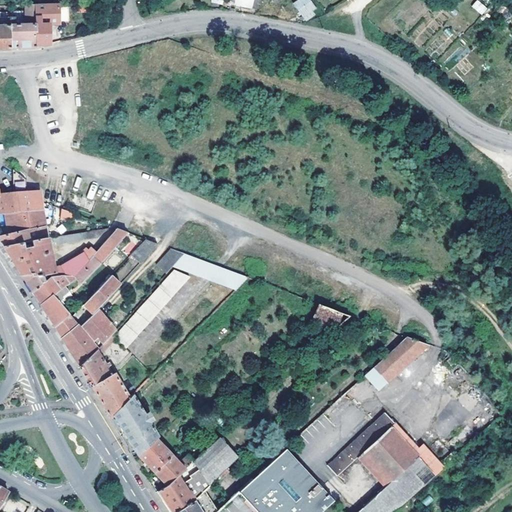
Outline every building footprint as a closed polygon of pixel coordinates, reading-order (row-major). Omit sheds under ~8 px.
[(163,0),(174,11),(179,7),(172,0),(163,0)] [(250,9),(252,0),(228,0),(227,3),(236,6),(250,9)] [(302,0),(291,10),(304,25),(313,18),(310,14),(315,9),(306,0),(302,0)] [(481,15),(487,9),(478,0),(476,0),(471,6),(481,15)] [(33,46),(32,2),(23,2),(23,8),(8,7),(8,10),(9,17),(8,23),(8,50),(18,50),(33,50),(33,46)] [(32,2),(33,46),(42,45),(47,44),(47,24),(58,23),(57,2),(50,2),(32,2)] [(0,50),(8,50),(8,23),(0,23),(0,50)] [(28,192),(27,181),(13,169),(15,194),(0,196),(0,195),(0,214),(6,213),(42,209),(42,201),(40,191),(28,192)] [(97,202),(71,192),(67,205),(92,214),(97,202)] [(67,220),(70,212),(59,208),(56,216),(67,220)] [(10,233),(43,225),(42,209),(6,213),(10,233)] [(43,225),(10,233),(0,235),(0,243),(1,245),(2,249),(44,238),(43,225)] [(94,236),(105,226),(46,237),(48,244),(94,236)] [(80,281),(125,231),(115,228),(94,252),(75,274),(64,276),(64,275),(52,277),(49,278),(47,280),(34,293),(36,296),(42,305),(55,296),(61,303),(66,298),(60,291),(75,277),(80,281)] [(44,238),(2,249),(14,264),(16,267),(23,276),(34,275),(34,276),(44,275),(50,274),(52,277),(64,275),(64,276),(75,274),(94,252),(87,246),(84,250),(82,248),(77,253),(78,255),(52,265),(44,238)] [(139,262),(156,243),(143,238),(129,253),(139,262)] [(170,266),(182,252),(168,247),(155,264),(167,269),(170,266)] [(201,276),(212,263),(182,252),(170,266),(201,276)] [(126,283),(138,268),(128,260),(116,274),(126,283)] [(201,276),(208,279),(221,266),(220,266),(212,263),(201,276)] [(208,279),(235,289),(247,276),(221,266),(208,279)] [(172,270),(117,334),(118,335),(127,347),(187,275),(172,270)] [(34,275),(23,276),(25,279),(27,283),(34,293),(47,280),(44,275),(34,276),(34,275)] [(110,275),(106,278),(116,287),(119,284),(110,275)] [(116,287),(106,278),(82,305),(92,314),(103,301),(116,287)] [(42,305),(55,325),(70,313),(61,303),(55,296),(42,305)] [(114,331),(119,326),(103,301),(92,314),(89,317),(104,342),(114,331)] [(336,329),(351,314),(316,301),(309,319),(336,329)] [(79,323),(70,313),(55,325),(63,338),(80,326),(79,323)] [(363,327),(352,315),(342,325),(352,337),(363,327)] [(80,326),(63,338),(65,341),(78,363),(80,367),(97,350),(98,349),(82,324),(80,326)] [(387,342),(391,329),(383,326),(379,340),(387,342)] [(118,335),(117,334),(114,331),(104,342),(99,349),(102,350),(107,348),(118,335)] [(409,337),(367,374),(379,390),(429,343),(409,337)] [(97,350),(80,367),(87,378),(93,388),(112,374),(107,367),(110,365),(109,363),(106,365),(97,350)] [(113,415),(129,398),(114,373),(112,374),(93,388),(95,392),(111,418),(113,415)] [(129,398),(113,415),(138,455),(156,437),(158,436),(150,422),(153,420),(148,412),(145,414),(133,395),(129,398)] [(389,484),(357,511),(395,511),(458,454),(456,452),(444,463),(427,443),(421,448),(417,443),(414,445),(395,425),(399,421),(390,411),(333,463),(342,473),(362,454),(389,484)] [(308,444),(330,422),(322,414),(300,435),(308,444)] [(156,473),(173,455),(156,437),(138,455),(156,473)] [(284,451),(238,493),(254,511),(321,511),(332,503),(284,451)] [(180,461),(186,468),(197,459),(191,452),(180,461)] [(156,473),(168,485),(186,468),(180,461),(173,455),(156,473)] [(168,485),(158,492),(170,511),(174,511),(193,500),(228,468),(216,455),(204,466),(197,459),(186,468),(168,485)] [(0,506),(9,492),(0,486),(0,506)] [(202,493),(196,500),(210,510),(214,505),(208,501),(210,499),(202,493)] [(200,511),(193,500),(174,511),(200,511)]
